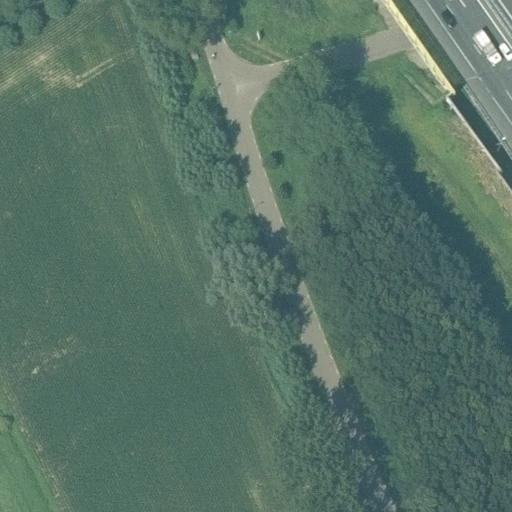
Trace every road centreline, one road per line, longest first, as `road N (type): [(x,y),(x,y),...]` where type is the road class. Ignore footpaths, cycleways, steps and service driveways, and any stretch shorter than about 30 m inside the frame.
road 1 (unclassified): [(385,511),(279,253),(232,86)]
road 2 (track): [(380,47),(511,271)]
road 3 (unclassified): [(380,47),(232,86)]
road 4 (unclassified): [(380,47),(511,11)]
